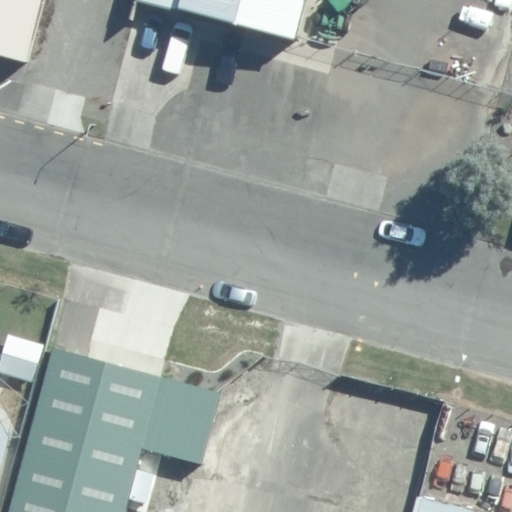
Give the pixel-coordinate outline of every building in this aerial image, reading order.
[(52,0),(0,0),(0,39),(39,50),(52,0)] [(310,0),(221,0),(304,22),(310,0)] [(50,349),(12,336),(0,373),(38,385),(50,349)] [(129,511),(167,372),(63,344),(17,511),(129,511)] [(0,503),(11,464),(0,461),(0,503)] [(511,511),(431,490),(424,511),(511,511)]
